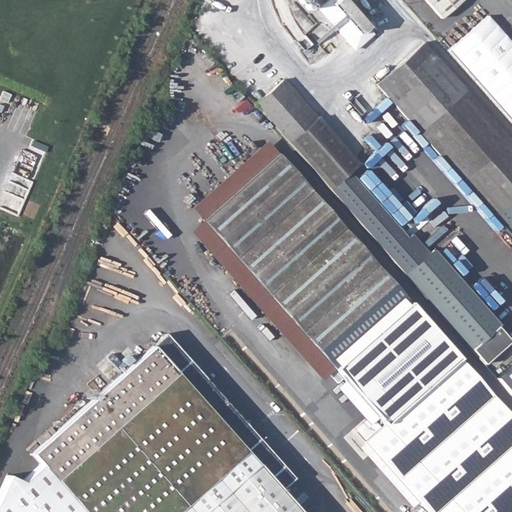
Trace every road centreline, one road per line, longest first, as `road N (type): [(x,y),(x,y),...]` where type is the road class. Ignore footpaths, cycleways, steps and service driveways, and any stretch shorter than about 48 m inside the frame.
road 1 (unknown): [(330,420),(188,249),(179,200),(209,130),(240,120),(278,144),(436,321)]
road 2 (unknown): [(511,135),(388,0)]
road 3 (unknown): [(330,420),(436,321)]
road 4 (unknown): [(410,511),(330,420)]
